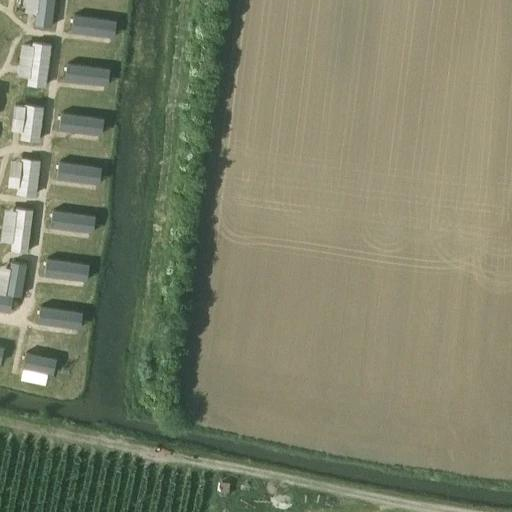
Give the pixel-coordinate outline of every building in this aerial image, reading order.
[(54,0),(36,0),(35,23),(52,25),(54,0)] [(117,18),(73,13),(71,30),(114,36),(117,18)] [(46,86),(51,44),(34,42),(28,84),(46,86)] [(110,67),(67,62),(65,79),(108,85),(110,67)] [(40,139),(43,105),(24,104),(21,138),(40,139)] [(104,116),(61,111),(59,128),(102,133),(104,116)] [(36,194),(40,158),(21,156),(17,192),(36,194)] [(102,165),(58,160),(56,178),(99,183),(102,165)] [(28,251),(33,207),(16,205),(11,249),(28,251)] [(95,214),(52,209),(50,226),(93,231),(95,214)] [(89,262),(46,257),(44,274),(87,279),(89,262)] [(12,262),(6,293),(0,292),(0,308),(11,311),(14,295),(21,296),(26,264),(12,262)] [(83,310),(40,305),(38,322),(81,327),(83,310)] [(36,381),(45,339),(28,335),(19,377),(36,381)]
